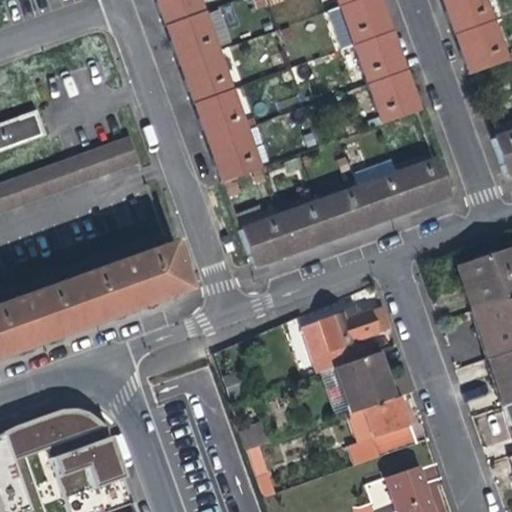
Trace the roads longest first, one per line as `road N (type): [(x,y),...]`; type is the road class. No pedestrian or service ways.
road 1 (residential): [(216,307),(108,0)]
road 2 (residential): [(477,511),(377,248)]
road 3 (residential): [(482,210),(408,0)]
road 4 (residential): [(377,248),(216,307)]
road 5 (residential): [(122,353),(125,389),(173,511)]
road 6 (residential): [(0,397),(122,353)]
